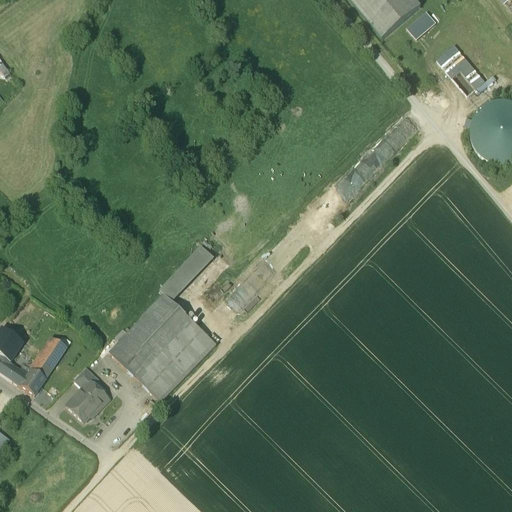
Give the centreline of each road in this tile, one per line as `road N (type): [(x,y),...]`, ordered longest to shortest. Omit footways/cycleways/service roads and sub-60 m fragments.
road 1 (track): [(65,511),(434,131)]
road 2 (track): [(325,0),(511,218)]
road 3 (residential): [(0,379),(111,460)]
